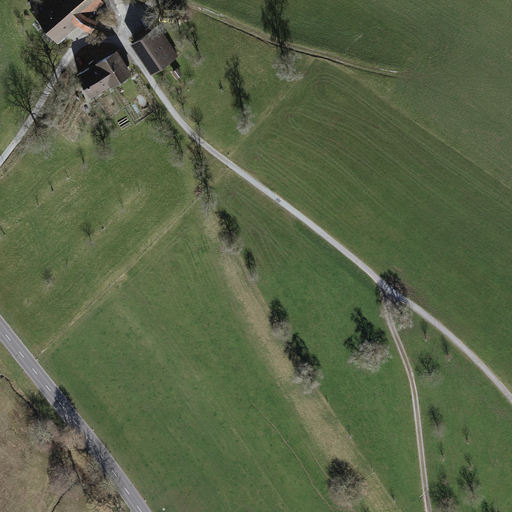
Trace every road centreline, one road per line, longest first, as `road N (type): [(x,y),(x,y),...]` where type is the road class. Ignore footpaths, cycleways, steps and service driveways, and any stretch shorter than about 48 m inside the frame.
road 1 (track): [(121,39),(171,116),(470,350),(511,398)]
road 2 (secondary): [(0,325),(140,511)]
road 3 (track): [(387,285),(438,511)]
road 4 (residential): [(0,165),(65,64),(98,40),(121,39)]
